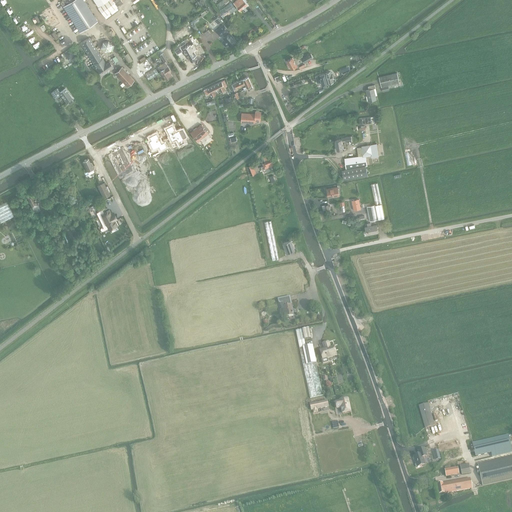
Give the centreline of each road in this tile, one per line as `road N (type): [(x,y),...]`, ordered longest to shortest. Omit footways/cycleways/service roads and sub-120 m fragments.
road 1 (unclassified): [(418,511),(325,254)]
road 2 (secondary): [(80,134),(252,48)]
road 3 (unclassified): [(325,254),(511,215)]
road 4 (track): [(511,123),(416,146),(432,231)]
road 5 (unclassified): [(325,254),(287,128)]
road 6 (unclassified): [(80,134),(138,241)]
